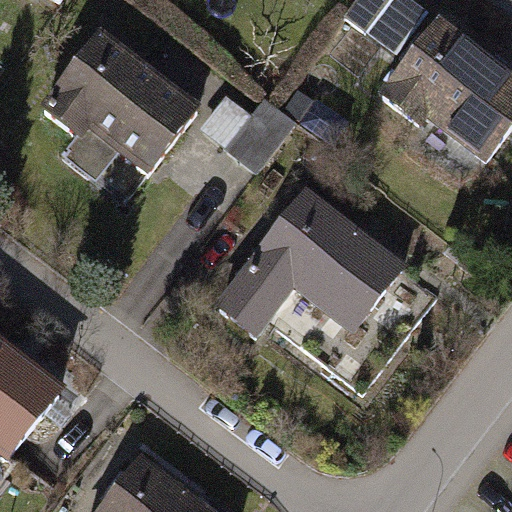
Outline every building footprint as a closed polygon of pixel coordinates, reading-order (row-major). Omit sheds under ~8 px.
[(511,78),(445,28),(387,103),(483,176),(511,137),(511,78)] [(99,43),(36,122),(71,148),(86,129),(152,178),(201,107),(99,43)] [(265,173),(286,131),(256,116),(235,158),(265,173)] [(301,198),(199,324),(245,361),(279,319),(337,366),(405,282),(301,198)] [(0,364),(0,470),(1,471),(52,403),(0,364)] [(197,511),(138,468),(104,511),(197,511)]
